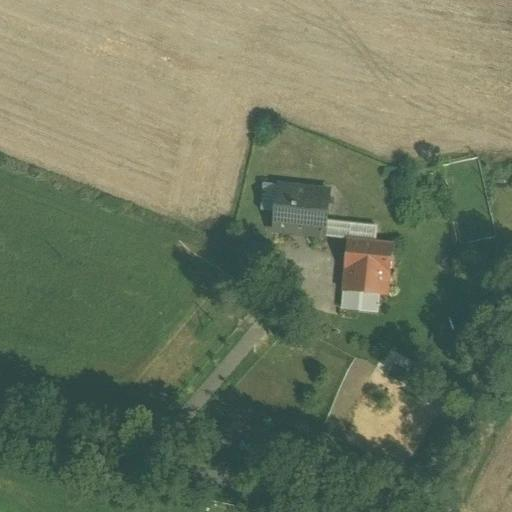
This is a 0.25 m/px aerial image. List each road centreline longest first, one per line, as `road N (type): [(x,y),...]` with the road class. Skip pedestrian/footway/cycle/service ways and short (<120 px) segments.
road 1 (unclassified): [(0,430),(389,511)]
road 2 (unknown): [(118,454),(230,287)]
